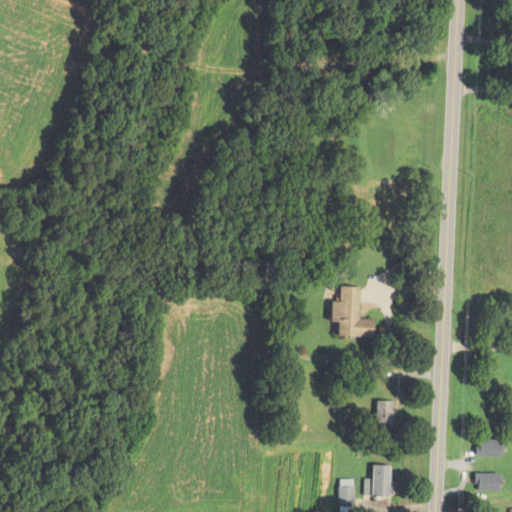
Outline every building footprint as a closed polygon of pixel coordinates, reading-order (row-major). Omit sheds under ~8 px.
[(397,195),(355,194),(355,227),(397,227),(397,195)] [(331,302),(331,323),(338,323),(338,338),(374,338),(374,320),(359,320),(359,288),(340,287),(339,302),(331,302)] [(392,403),(376,403),(376,423),(392,423),(392,403)] [(496,458),(496,441),(476,441),(476,458),(496,458)] [(372,498),(391,498),(392,467),(372,466),(372,498)] [(475,492),(498,492),(499,475),(475,475),(475,492)] [(339,507),(353,507),(353,489),(339,489),(339,507)]
